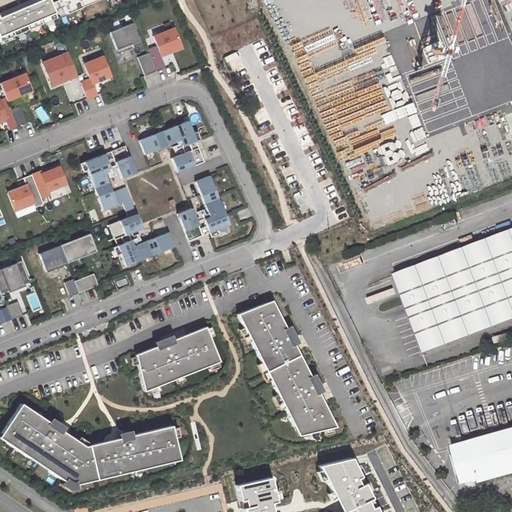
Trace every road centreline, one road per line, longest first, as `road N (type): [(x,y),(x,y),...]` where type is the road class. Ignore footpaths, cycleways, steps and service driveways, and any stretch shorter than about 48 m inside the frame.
road 1 (residential): [(0,351),(254,250),(266,222),(205,95),(193,88),(0,159)]
road 2 (unclassified): [(300,243),(397,431),(456,511)]
